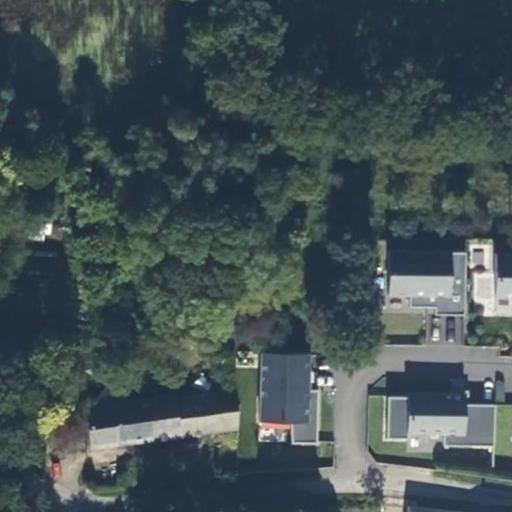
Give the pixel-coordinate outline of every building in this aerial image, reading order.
[(468,252),(391,251),(390,293),(412,294),(412,306),(437,306),(437,314),(467,314),(468,252)] [(511,253),(498,253),(497,296),(511,296),(511,253)] [(264,349),(261,419),(293,420),(292,441),(317,442),(320,388),(310,388),(312,352),(264,349)] [(94,404),(95,409),(124,405),(122,391),(116,385),(107,386),(94,404)] [(235,431),(230,392),(176,400),(175,398),(124,405),(95,409),(83,410),(90,451),(235,431)] [(410,439),(410,432),(445,433),(444,445),(493,446),(494,405),(465,404),(466,394),(409,393),(409,397),(389,397),(388,438),(410,439)] [(444,511),(445,507),(414,503),(412,511),(444,511)]
